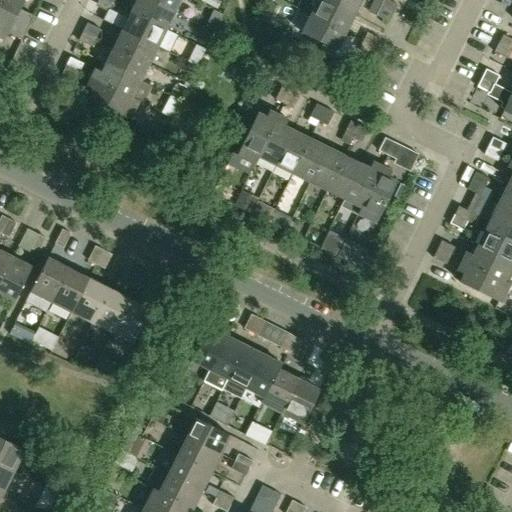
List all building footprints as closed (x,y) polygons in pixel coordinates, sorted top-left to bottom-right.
[(32,16),(19,9),(23,0),(1,0),(0,3),(0,38),(4,40),(7,33),(20,40),(32,16)] [(108,12),(112,3),(105,0),(97,0),(95,6),(108,12)] [(174,12),(148,0),(135,0),(130,12),(165,30),(174,12)] [(148,0),(174,12),(180,0),(148,0)] [(345,33),(353,16),(321,0),(316,0),(309,15),(345,33)] [(321,0),(353,16),(361,0),(321,0)] [(385,0),(382,0),(379,7),(392,13),(396,5),(385,0)] [(268,26),(277,8),(268,3),(259,22),(268,26)] [(388,23),(392,13),(379,7),(374,16),(388,23)] [(165,30),(130,12),(121,29),(157,47),(169,53),(178,36),(165,30)] [(336,50),(345,33),(309,15),(301,33),(336,50)] [(86,23),(82,31),(96,38),(100,29),(86,23)] [(157,47),(121,29),(113,46),(149,64),(157,47)] [(91,47),(96,38),(82,31),(78,40),(91,47)] [(362,41),(375,48),(379,39),(366,33),(362,41)] [(498,43),(511,50),(511,49),(511,39),(502,34),(498,43)] [(371,57),(375,48),(362,41),(357,50),(371,57)] [(507,59),(511,50),(498,43),(494,52),(507,59)] [(149,64),(113,46),(104,63),(140,81),(149,64)] [(65,66),(79,72),(83,64),(69,57),(65,66)] [(151,86),(140,81),(104,63),(101,71),(94,68),(89,77),(132,98),(132,97),(138,100),(143,103),(151,86)] [(79,72),(65,66),(61,75),(74,81),(79,72)] [(8,72),(0,67),(0,78),(4,81),(8,72)] [(485,69),(481,78),(494,85),(499,76),(485,69)] [(138,100),(132,97),(132,98),(89,77),(85,87),(91,90),(87,98),(129,119),(138,100)] [(490,93),(494,85),(481,78),(477,86),(489,92),(490,93)] [(511,115),(511,93),(494,85),(490,93),(489,92),(488,94),(506,104),(503,111),(511,115)] [(274,100),(283,104),(290,91),(281,86),(274,100)] [(289,113),(291,108),(298,95),(290,91),(283,104),(281,109),(289,113)] [(309,117),(317,121),(324,107),(316,103),(309,117)] [(333,112),(324,107),(317,121),(326,125),(333,112)] [(257,156),(277,115),(268,110),(265,116),(257,112),(236,154),(254,163),(258,157),(257,156)] [(274,165),(292,130),(284,126),(287,119),(277,115),(257,156),(258,157),(274,165)] [(352,138),(358,125),(350,120),(343,134),(352,138)] [(367,129),(358,125),(352,138),(361,142),(367,129)] [(291,173),(309,138),(292,130),(274,165),(291,173)] [(349,144),(352,138),(343,134),(340,140),(349,144)] [(377,151),(386,155),(393,141),(384,137),(377,151)] [(491,137),(487,145),(501,152),(505,144),(491,137)] [(309,182),(326,147),(309,138),(291,173),(309,182)] [(393,141),(386,155),(395,159),(401,146),(393,141)] [(501,152),(487,145),(483,155),(496,161),(501,152)] [(326,191),(343,155),(326,147),(309,182),(326,191)] [(343,199),(360,164),(343,155),(326,191),(343,199)] [(360,208),(381,166),(372,161),(368,168),(360,164),(343,199),(340,205),(356,214),(360,207),(360,208)] [(375,223),(396,181),(387,177),(390,171),(381,166),(360,208),(360,207),(356,214),(375,223)] [(471,180),(484,186),(488,179),(474,172),(471,180)] [(511,178),(510,178),(501,195),(511,200),(511,178)] [(484,186),(471,180),(466,189),(479,196),(484,186)] [(233,205),(238,195),(227,190),(222,200),(233,205)] [(250,214),(255,204),(238,195),(233,205),(250,214)] [(511,200),(501,195),(492,212),(511,221),(511,200)] [(453,214),(467,221),(471,213),(457,206),(453,214)] [(267,222),(272,212),(273,211),(266,208),(261,219),(267,222)] [(285,231),(290,221),(272,212),(267,222),(285,231)] [(511,221),(492,212),(484,230),(511,243),(511,221)] [(462,230),(467,221),(453,214),(449,223),(462,230)] [(0,217),(0,233),(1,234),(9,219),(1,216),(0,217)] [(9,219),(1,234),(8,237),(15,223),(9,219)] [(70,234),(61,229),(54,244),(63,248),(70,234)] [(511,243),(484,230),(475,247),(511,264),(511,243)] [(45,238),(38,234),(30,249),(38,253),(45,238)] [(362,269),(370,252),(346,240),(337,257),(362,269)] [(436,249),(449,256),(454,247),(440,240),(436,249)] [(95,264),(102,250),(94,246),(86,260),(95,264)] [(503,281),(511,264),(475,247),(471,255),(465,252),(461,261),(502,282),(503,281)] [(445,264),(449,256),(436,249),(432,258),(445,264)] [(0,280),(12,257),(0,250),(0,280)] [(110,254),(102,250),(95,264),(103,268),(110,254)] [(0,293),(14,300),(31,267),(12,257),(0,280),(0,293)] [(50,302),(68,268),(47,258),(30,292),(50,302)] [(502,282),(461,261),(456,270),(462,273),(458,282),(500,302),(509,284),(503,281),(502,282)] [(136,285),(143,271),(135,267),(127,281),(136,285)] [(70,313),(88,278),(68,268),(50,302),(70,313)] [(143,271),(136,285),(144,289),(151,275),(143,271)] [(91,323),(108,289),(88,278),(70,313),(91,323)] [(111,333),(129,299),(108,289),(91,323),(111,333)] [(132,344),(150,310),(129,299),(111,333),(132,344)] [(229,304),(221,299),(213,314),(221,318),(229,304)] [(242,328),(251,333),(258,318),(249,314),(242,328)] [(258,318),(251,333),(259,337),(267,323),(258,318)] [(209,370),(226,336),(207,327),(190,361),(209,370)] [(279,347),(287,351),(294,337),(286,332),(279,347)] [(227,379),(244,345),(226,336),(209,370),(227,379)] [(294,337),(287,351),(295,355),(303,341),(294,337)] [(245,388),(262,354),(244,345),(227,379),(222,388),(242,397),(246,389),(245,388)] [(336,357),(326,353),(319,367),(328,372),(336,357)] [(278,369),(279,370),(281,364),(262,354),(245,388),(246,389),(263,397),(264,398),(278,369)] [(118,371),(119,369),(99,359),(98,361),(93,371),(113,381),(118,371)] [(298,379),(279,370),(278,369),(264,398),(263,397),(260,403),(281,413),(298,379)] [(302,424),(319,390),(298,379),(281,413),(302,424)] [(162,423),(171,407),(160,401),(152,418),(162,423)] [(227,425),(233,412),(215,403),(209,416),(227,425)] [(220,454),(229,436),(196,418),(186,437),(220,454)] [(13,436),(0,429),(0,464),(13,471),(24,450),(10,443),(13,436)] [(220,454),(186,437),(177,455),(211,472),(220,454)] [(132,473),(139,459),(132,456),(131,456),(122,451),(115,464),(125,470),(132,473)] [(202,491),(211,472),(177,455),(167,474),(202,491)] [(235,462),(249,469),(252,462),(238,455),(235,462)] [(245,476),(249,469),(235,462),(231,469),(245,476)] [(13,471),(0,464),(0,489),(3,491),(13,471)] [(192,509),(202,491),(167,474),(159,491),(158,492),(187,506),(187,507),(192,509)] [(269,490),(261,486),(255,500),(262,504),(269,490)] [(147,511),(183,511),(187,507),(187,506),(158,492),(159,491),(153,489),(143,510),(147,511)] [(216,498),(230,506),(234,498),(220,491),(216,498)] [(227,511),(230,506),(216,498),(212,506),(225,511),(227,511)] [(286,511),(294,511),(299,504),(292,501),(286,511)]
